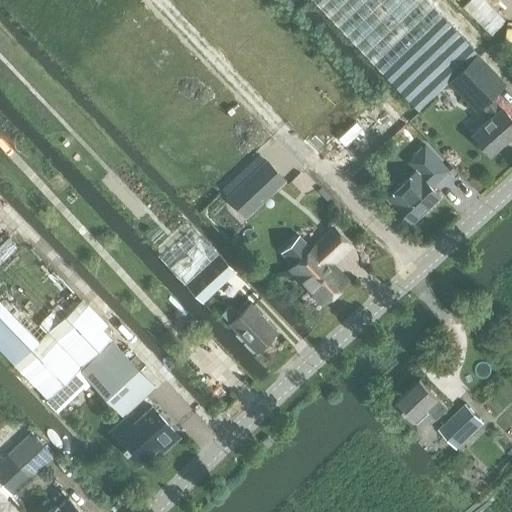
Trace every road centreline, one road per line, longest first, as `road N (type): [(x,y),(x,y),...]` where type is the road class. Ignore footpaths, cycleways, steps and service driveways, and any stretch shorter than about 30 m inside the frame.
road 1 (unclassified): [(152,511),(511,182)]
road 2 (track): [(312,158),(158,0)]
